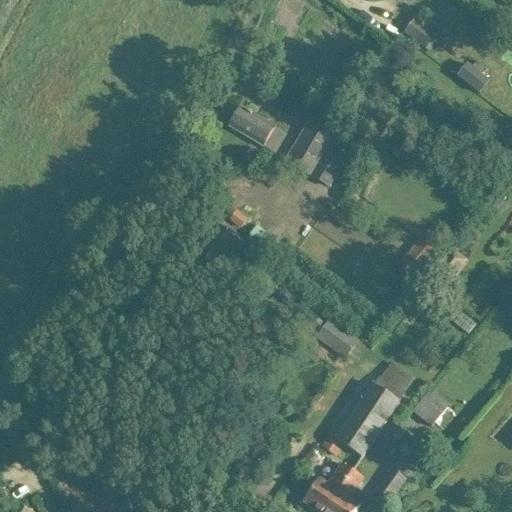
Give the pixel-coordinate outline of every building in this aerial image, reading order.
[(437,35),(416,18),(404,34),(425,51),(437,35)] [(468,65),(458,77),(481,96),(491,83),(468,65)] [(283,133),(241,108),(229,127),(271,153),(283,133)] [(330,189),(354,150),(309,122),(285,162),(330,189)] [(240,229),(247,220),(235,211),(228,221),(240,229)] [(282,269),(291,256),(265,236),(266,234),(256,226),(246,242),(282,269)] [(420,240),(401,263),(417,277),(437,254),(420,240)] [(343,361),(358,342),(340,327),(339,328),(331,321),(334,317),(322,307),(308,325),(319,334),(316,338),(343,361)] [(362,459),(400,404),(374,386),(337,441),(344,446),(362,459)] [(447,429),(458,414),(437,400),(427,415),(447,429)] [(401,450),(409,438),(397,431),(390,442),(401,450)] [(344,446),(337,441),(328,436),(320,447),(336,458),(344,446)] [(371,499),(385,509),(422,459),(407,448),(391,469),(392,470),(371,499)] [(314,511),(326,511),(353,472),(343,465),(329,485),(321,479),(304,504),(314,511)] [(350,499),(364,479),(353,472),(326,511),(356,511),(361,506),(350,499)]
